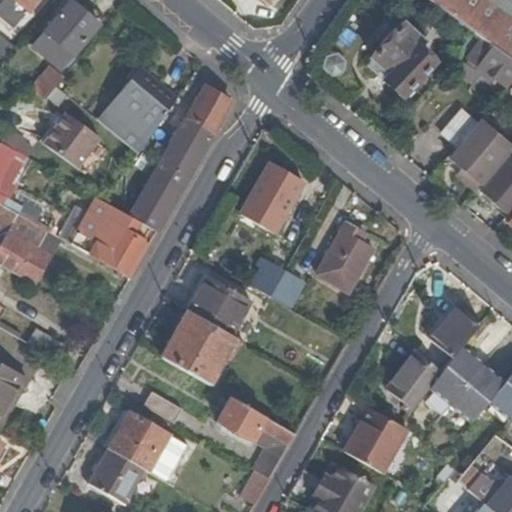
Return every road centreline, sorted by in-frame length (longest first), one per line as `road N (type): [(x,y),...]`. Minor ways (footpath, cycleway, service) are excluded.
road 1 (residential): [(23,511),(269,80)]
road 2 (residential): [(430,223),(266,511)]
road 3 (residential): [(430,223),(269,80)]
road 4 (residential): [(269,80),(178,0)]
